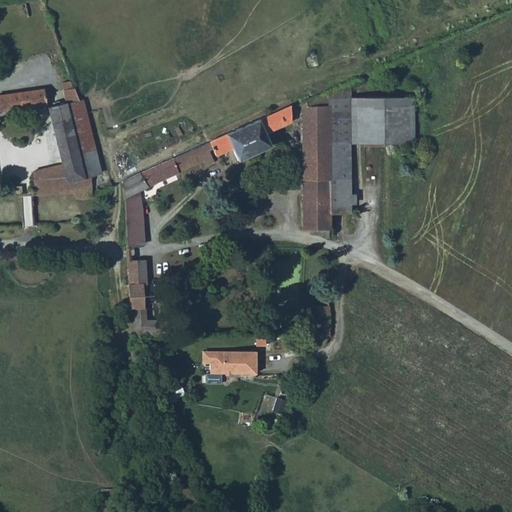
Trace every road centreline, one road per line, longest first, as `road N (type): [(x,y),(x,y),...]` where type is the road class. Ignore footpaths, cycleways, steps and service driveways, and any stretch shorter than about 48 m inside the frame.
road 1 (track): [(201,511),(136,383),(112,253),(287,234),(359,258)]
road 2 (unclassified): [(0,244),(112,253),(115,157)]
